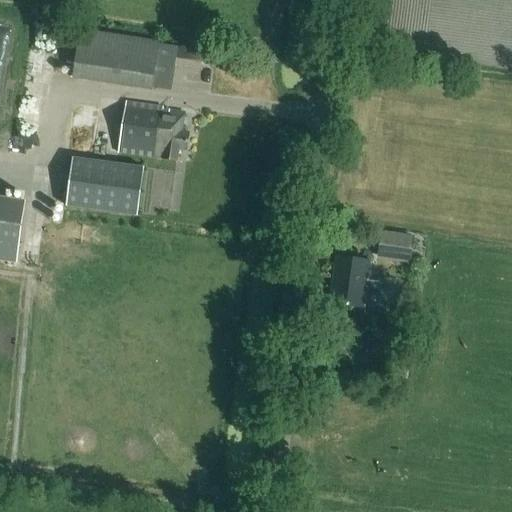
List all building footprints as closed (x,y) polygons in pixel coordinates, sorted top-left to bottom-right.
[(153,88),(170,91),(178,47),(80,30),(74,77),(152,89),(153,88)] [(126,103),(119,154),(177,162),(178,150),(187,151),(189,133),(182,132),(184,113),(163,110),(163,108),(126,103)] [(143,166),(71,156),(65,204),(136,214),(143,166)] [(0,261),(16,263),(25,201),(0,196),(0,261)] [(381,231),(378,254),(411,259),(414,236),(381,231)] [(382,283),(368,281),(371,261),(343,258),(340,285),(334,285),(332,303),(365,307),(365,306),(374,307),(379,304),(382,283)]
